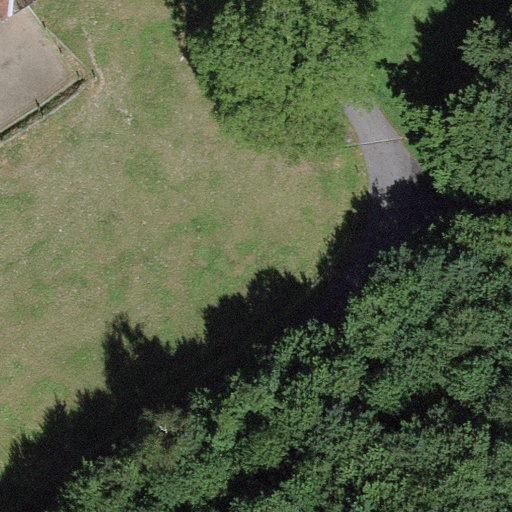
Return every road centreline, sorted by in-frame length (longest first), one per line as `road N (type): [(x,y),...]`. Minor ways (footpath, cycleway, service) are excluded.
road 1 (residential): [(47,511),(281,340),(360,265),(385,221),(392,196),(385,150),(357,103),(267,0)]
road 2 (track): [(392,196),(511,216)]
